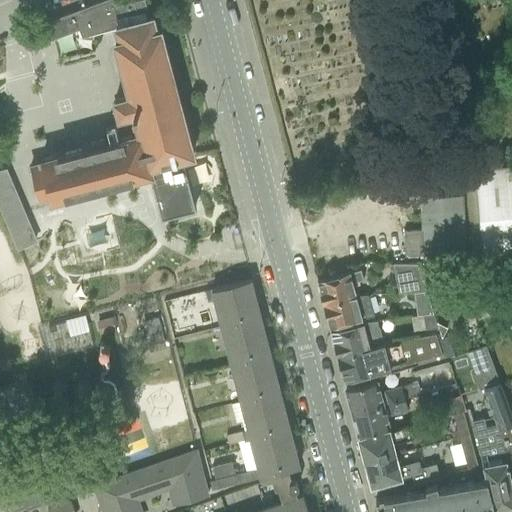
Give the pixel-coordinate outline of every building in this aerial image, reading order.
[(107,0),(24,31),(29,45),(30,45),(78,26),(82,36),(116,26),(119,39),(115,40),(130,94),(115,98),(119,115),(134,111),(139,132),(107,140),(106,138),(105,137),(90,140),(89,143),(89,145),(41,158),(42,162),(30,165),(39,197),(50,194),(53,204),(69,200),(67,194),(150,172),(161,215),(196,206),(183,156),(193,153),(177,94),(160,28),(156,30),(152,16),(150,16),(144,0),(141,0),(115,7),(112,0),(107,0)] [(511,261),(511,163),(470,167),(479,265),(511,261)] [(28,228),(6,175),(0,177),(0,211),(10,236),(28,228)] [(392,177),(381,178),(382,186),(393,184),(392,177)] [(319,188),(299,191),(301,203),(321,200),(319,188)] [(413,231),(403,231),(404,255),(414,255),(423,254),(424,257),(464,255),(461,195),(420,197),(422,230),(413,231)] [(28,228),(10,236),(16,251),(34,244),(28,228)] [(414,261),(394,265),(398,285),(407,283),(406,278),(417,276),(414,261)] [(318,279),(316,280),(322,303),(355,294),(352,281),(363,278),(361,274),(360,268),(349,271),(347,272),(338,274),(318,279)] [(440,270),(418,268),(422,279),(432,284),(443,279),(440,270)] [(459,271),(446,270),(452,287),(464,283),(459,271)] [(212,489),(260,477),(288,469),(299,466),(250,278),(205,290),(208,301),(220,298),(224,316),(218,317),(221,328),(227,327),(234,353),(228,354),(231,366),(237,364),(244,390),(238,392),(241,403),(246,401),(253,428),(244,430),(241,431),(244,442),(256,438),(263,464),(257,466),(258,468),(247,471),(234,474),(215,479),(210,480),(212,489)] [(426,292),(414,293),(414,294),(417,315),(422,315),(433,313),(427,295),(426,293),(426,292)] [(355,294),(322,303),(329,326),(348,321),(360,318),(372,314),(370,304),(367,294),(355,294)] [(433,313),(422,315),(424,329),(437,328),(433,313)] [(112,317),(99,320),(102,332),(115,329),(112,317)] [(84,319),(66,324),(70,340),(89,335),(84,319)] [(349,325),(330,330),(336,355),(383,343),(378,327),(377,327),(377,321),(359,322),(349,325)] [(383,343),(336,355),(343,380),(442,354),(435,333),(384,342),(383,343)] [(485,346),(466,353),(479,389),(483,388),(497,425),(498,427),(511,421),(511,417),(498,382),(486,347),(485,346)] [(447,357),(411,367),(414,376),(450,366),(447,357)] [(377,380),(345,388),(351,411),(405,397),(419,393),(416,381),(384,390),(385,395),(381,396),(377,380)] [(460,395),(448,398),(452,413),(464,410),(462,401),(460,395)] [(405,397),(351,411),(358,434),(377,429),(389,426),(385,409),(389,408),(390,413),(408,408),(405,397)] [(462,411),(453,414),(458,436),(468,433),(462,411)] [(483,418),(472,421),(487,479),(494,507),(511,503),(511,502),(498,427),(497,425),(486,428),(483,418)] [(511,421),(498,427),(511,502),(511,421)] [(359,438),(365,462),(395,453),(392,442),(412,437),(409,425),(359,438)] [(241,431),(226,435),(228,446),(239,443),(244,442),(241,431)] [(468,433),(458,436),(466,468),(476,466),(468,433)] [(195,450),(93,485),(102,511),(134,511),(131,498),(168,488),(173,504),(207,496),(195,450)] [(395,453),(365,462),(371,485),(411,474),(414,484),(439,478),(435,463),(420,467),(418,460),(398,465),(395,453)] [(231,461),(212,466),(215,479),(234,474),(231,461)] [(58,466),(16,480),(26,509),(68,494),(58,466)] [(308,511),(302,494),(297,496),(294,490),(295,490),(295,489),(296,489),(297,488),(297,487),(298,486),(298,485),(298,484),(297,483),(297,482),(296,481),(295,480),(294,480),(293,480),(292,480),(291,480),(289,474),(288,469),(279,471),(260,477),(261,482),(271,480),(274,489),(277,488),(283,507),(276,509),(275,506),(274,503),(272,498),(262,502),(264,507),(265,511),(236,511),(235,511),(233,511),(308,511)] [(487,479),(474,482),(481,509),(494,507),(487,479)] [(395,495),(375,499),(377,510),(378,511),(463,511),(481,509),(474,482),(437,488),(436,483),(425,486),(426,490),(395,495)] [(11,497),(9,502),(11,509),(21,505),(18,495),(11,497)] [(47,508),(48,511),(74,511),(70,500),(47,508)]
